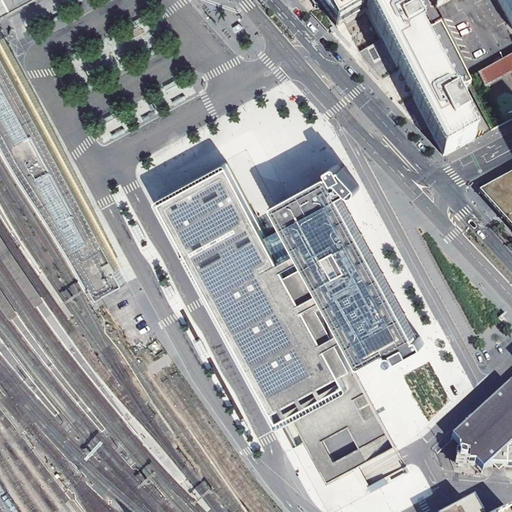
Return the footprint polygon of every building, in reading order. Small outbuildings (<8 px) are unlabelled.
[(319,0),(320,1),(321,2),(335,28),(344,23),(365,12),(366,12),(376,6),(372,0),(319,0)] [(411,97),(443,157),(475,140),(490,132),(493,131),(467,82),(438,28),(419,38),(417,33),(415,29),(399,0),(388,0),(376,6),(366,12),(407,88),(411,97)] [(511,0),(496,0),(511,27),(511,26),(511,0)] [(236,26),(233,28),(234,30),(235,33),(238,31),(241,29),(243,27),(241,26),(239,24),(236,26)] [(0,86),(16,77),(5,56),(0,47),(0,86)] [(473,78),(467,82),(493,131),(511,120),(511,57),(505,61),(501,63),(499,59),(493,63),(495,67),(473,78)] [(63,163),(16,77),(0,86),(0,133),(22,175),(47,212),(72,252),(91,286),(94,285),(100,296),(109,292),(127,283),(110,252),(101,235),(87,209),(63,163)] [(326,330),(348,370),(388,349),(390,353),(389,354),(388,356),(388,357),(388,360),(390,361),(392,362),(395,362),(396,361),(397,360),(398,358),(399,359),(424,346),(425,343),(422,337),(420,336),(418,337),(341,195),(350,190),(351,191),(352,193),(354,193),(357,193),(358,192),(358,191),(359,189),(358,187),(359,187),(343,170),(341,170),(340,168),(338,165),(329,170),(331,175),(308,188),(262,212),(274,233),(254,243),(243,222),(235,226),(214,186),(187,201),(181,191),(147,210),(156,228),(268,433),(281,456),(292,450),(315,492),(329,484),(328,483),(383,454),(318,335),(326,330)] [(511,176),(478,194),(484,200),(511,231),(511,176)] [(0,251),(18,280),(36,306),(44,301),(12,252),(0,233),(0,251)]
